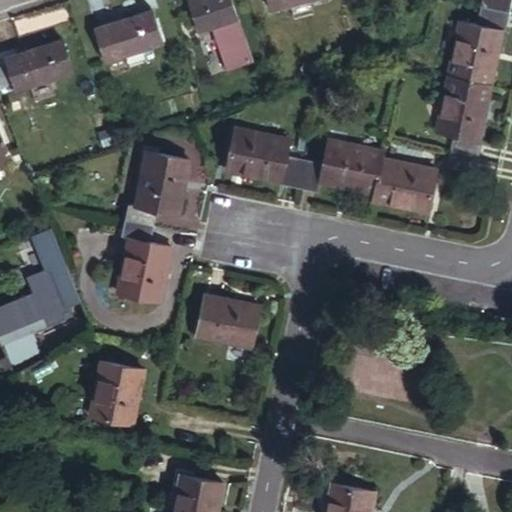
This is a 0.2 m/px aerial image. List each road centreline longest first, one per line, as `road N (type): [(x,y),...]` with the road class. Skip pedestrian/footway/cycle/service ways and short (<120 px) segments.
road 1 (residential): [(281,416),(511,464)]
road 2 (residential): [(321,234),(490,264),(511,250)]
road 3 (residential): [(281,416),(321,234)]
